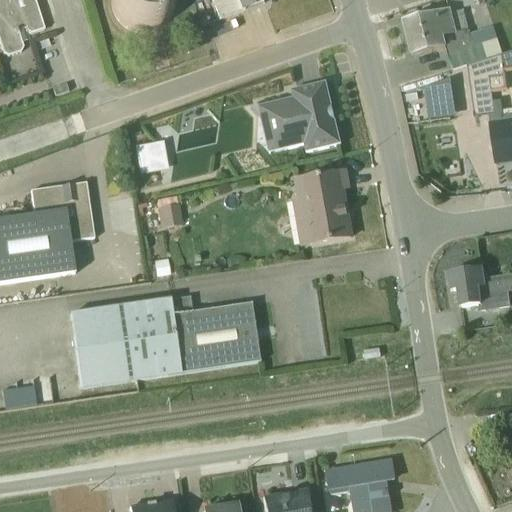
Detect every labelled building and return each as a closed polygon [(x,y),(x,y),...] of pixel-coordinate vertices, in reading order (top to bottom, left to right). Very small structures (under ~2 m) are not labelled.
[(0,0),(0,46),(5,61),(23,55),(18,39),(43,31),(33,0),(0,0)] [(111,0),(111,6),(114,18),(123,28),(135,34),(148,34),(158,30),(167,22),(172,10),(171,0),(111,0)] [(262,3),(261,0),(209,0),(218,23),(243,14),(242,11),(262,3)] [(463,11),(403,27),(412,59),(446,50),(452,73),(468,68),(501,57),(492,29),(468,37),(463,11)] [(511,164),(511,111),(502,113),(500,103),(492,105),(491,93),(504,91),(502,75),(511,73),(511,53),(501,57),(468,68),(475,120),(488,118),(495,167),(511,164)] [(454,119),(449,82),(423,92),(427,123),(454,119)] [(269,156),(303,148),(305,156),(340,149),(326,86),(290,93),(292,102),(249,112),(261,123),(269,156)] [(160,141),(131,148),(138,177),(167,170),(160,141)] [(345,175),(293,184),(296,201),(291,202),(299,249),(350,241),(342,192),(347,191),(345,175)] [(0,221),(0,286),(74,278),(70,245),(92,242),(85,187),(48,191),(51,215),(0,221)] [(160,230),(181,225),(176,204),(154,209),(160,230)] [(480,272),(447,278),(450,295),(457,293),(460,311),(478,308),(479,315),(509,310),(507,296),(511,294),(511,281),(511,278),(482,283),(480,272)] [(67,317),(80,393),(259,364),(249,306),(191,315),(188,297),(67,317)] [(58,358),(32,361),(33,372),(60,369),(58,358)] [(326,477),(331,511),(336,511),(351,510),(351,511),(386,511),(385,503),(389,503),(387,492),(383,493),(381,485),(392,483),(389,466),(326,477)] [(312,511),(310,495),(263,502),(264,511),(312,511)]
